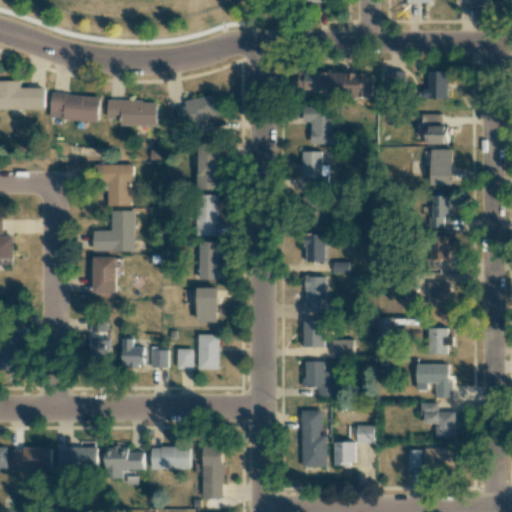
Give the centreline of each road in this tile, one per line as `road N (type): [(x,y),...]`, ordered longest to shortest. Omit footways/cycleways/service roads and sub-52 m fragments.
road 1 (tertiary): [(511,40),(258,40),(123,61),(58,53),(0,31)]
road 2 (residential): [(258,40),(264,511)]
road 3 (residential): [(495,41),(491,511)]
road 4 (residential): [(260,415),(0,412)]
road 5 (residential): [(53,183),(54,413)]
